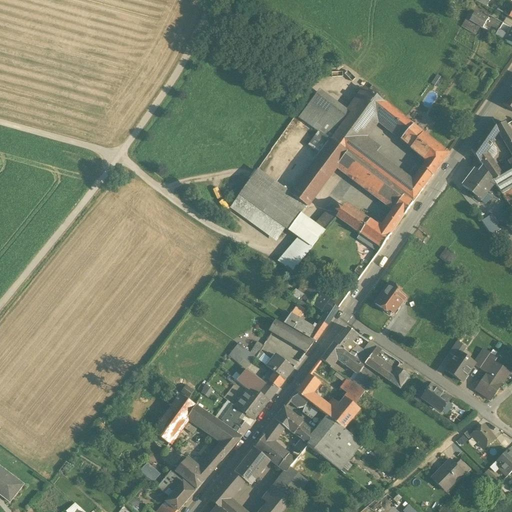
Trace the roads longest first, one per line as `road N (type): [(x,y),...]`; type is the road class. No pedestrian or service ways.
road 1 (secondary): [(191,511),(346,314),(511,77)]
road 2 (track): [(278,251),(256,235),(224,233),(119,156)]
road 3 (track): [(0,121),(119,156)]
